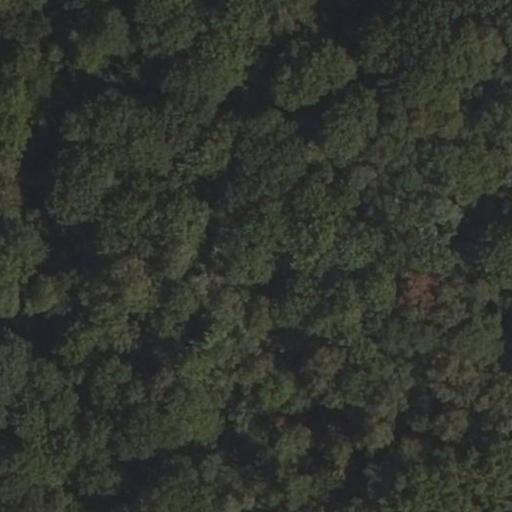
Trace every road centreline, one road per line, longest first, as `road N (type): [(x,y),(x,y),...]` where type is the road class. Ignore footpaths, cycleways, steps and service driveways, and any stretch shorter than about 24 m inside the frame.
road 1 (track): [(469,0),(181,315),(0,299)]
road 2 (track): [(181,315),(511,348)]
